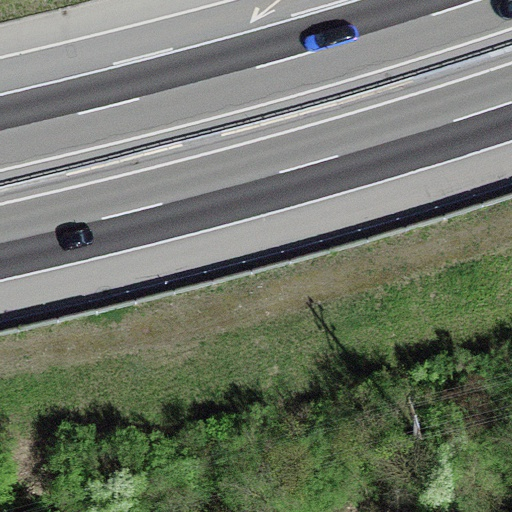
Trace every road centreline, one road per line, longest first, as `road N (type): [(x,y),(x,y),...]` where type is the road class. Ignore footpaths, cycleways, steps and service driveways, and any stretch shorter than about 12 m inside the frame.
road 1 (track): [(0,367),(279,306),(511,226)]
road 2 (motorway): [(0,241),(313,162),(511,101)]
road 3 (motorway): [(476,0),(0,131)]
